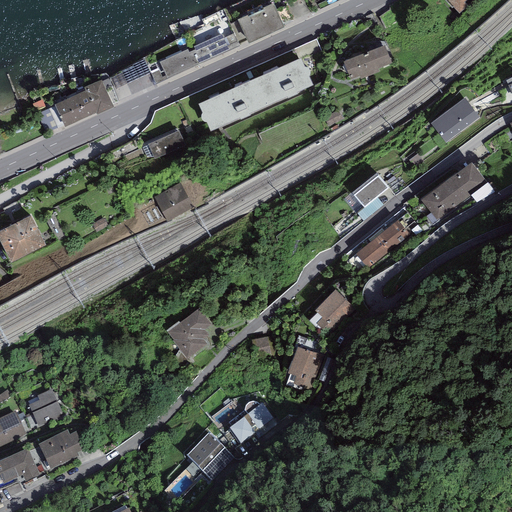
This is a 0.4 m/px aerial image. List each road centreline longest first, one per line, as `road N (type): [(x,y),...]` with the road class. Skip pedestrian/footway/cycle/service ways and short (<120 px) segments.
road 1 (residential): [(511,116),(319,265),(151,429),(3,511)]
road 2 (residential): [(193,511),(311,407),(377,303)]
road 3 (secondary): [(130,111),(369,0)]
road 4 (residential): [(511,190),(378,280),(371,293),(377,303)]
road 5 (unclassified): [(0,198),(126,132),(130,111)]
road 6 (residential): [(377,303),(390,303),(432,266),(511,228)]
road 7 (secondary): [(0,170),(130,111)]
